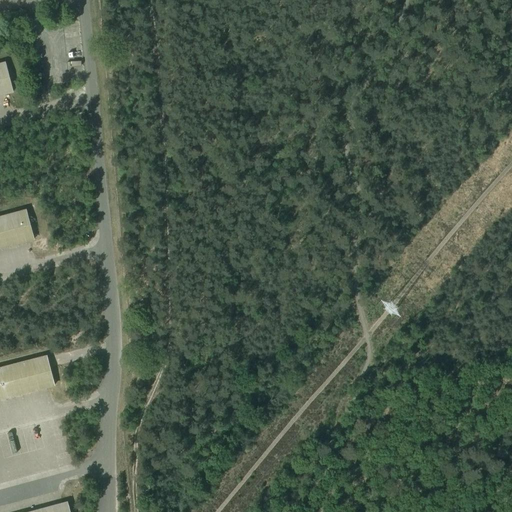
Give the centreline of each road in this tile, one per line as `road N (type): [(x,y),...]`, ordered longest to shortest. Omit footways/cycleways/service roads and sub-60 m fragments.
road 1 (track): [(152,0),(168,352),(138,425),(137,511)]
road 2 (track): [(217,511),(511,164)]
